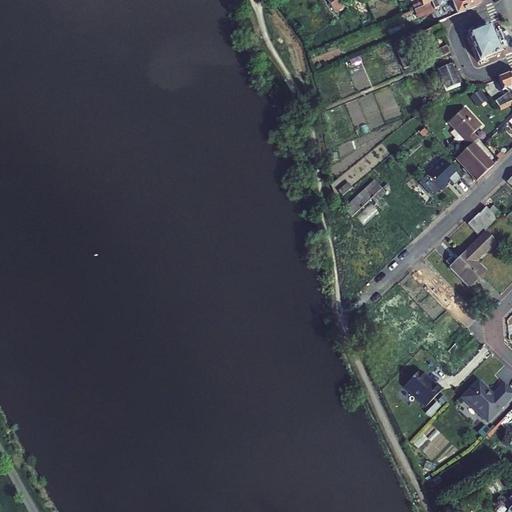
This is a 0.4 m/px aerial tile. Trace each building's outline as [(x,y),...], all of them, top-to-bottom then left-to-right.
[(362,0),(327,0),(334,11),(350,0),(352,0),(354,2),(355,5),(362,0)] [(352,0),(350,0),(334,11),(336,14),(354,2),(352,0)] [(446,5),(445,3),(451,1),(457,15),(463,12),(463,13),(467,11),(475,7),(477,6),(478,6),(478,5),(479,5),(479,4),(480,3),(480,2),(480,0),(436,0),(422,6),(414,9),(417,17),(446,5)] [(432,29),(435,38),(444,34),(440,26),(432,29)] [(487,60),(501,54),(497,45),(493,35),(489,26),(467,36),(468,38),(467,39),(469,43),(475,56),(475,57),(476,61),(477,60),(478,63),(480,62),(481,65),(484,63),(483,61),(487,60)] [(424,43),(435,38),(432,29),(420,34),(424,43)] [(493,35),(497,45),(503,43),(499,33),(493,35)] [(395,46),(404,69),(415,65),(405,41),(395,46)] [(446,46),(432,53),(435,60),(449,54),(446,46)] [(439,70),(447,90),(458,85),(451,65),(439,70)] [(498,80),(502,91),(505,89),(509,93),(495,103),(499,108),(511,101),(511,75),(509,75),(498,80)] [(479,106),(488,99),(481,90),(471,97),(479,106)] [(449,123),(465,141),(470,146),(456,160),(476,182),(493,167),(472,145),(477,140),(472,135),(480,126),(464,109),(449,123)] [(443,161),(426,176),(441,192),(451,182),(454,186),(461,180),(443,161)] [(351,218),(381,190),(373,181),(343,209),(351,218)] [(343,196),(352,187),(348,182),(338,191),(343,196)] [(380,212),(373,204),(359,218),(366,225),(380,212)] [(489,211),(486,208),(479,215),(489,226),(496,218),(489,211)] [(473,220),(484,231),(489,226),(479,215),(478,215),(473,220)] [(484,231),(473,220),(468,225),(478,236),(484,231)] [(475,277),(483,270),(475,262),(495,243),(486,233),(449,269),(469,288),(478,279),(475,277)] [(478,279),(485,272),(483,270),(475,277),(478,279)] [(419,371),(404,387),(425,408),(442,390),(436,384),(434,386),(419,371)] [(461,398),(488,423),(511,397),(511,391),(504,384),(493,395),(478,381),(461,398)] [(485,426),(478,433),(484,438),(491,431),(485,426)]
